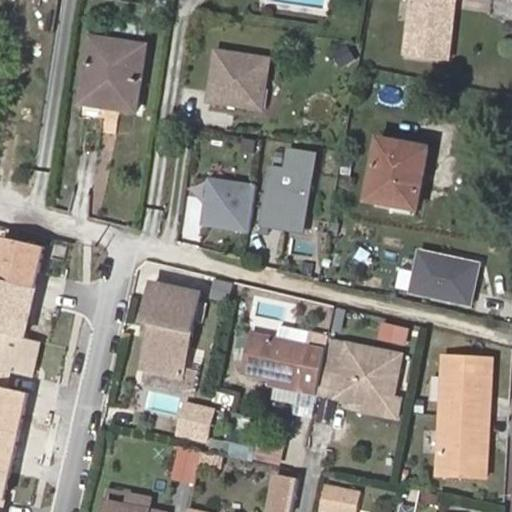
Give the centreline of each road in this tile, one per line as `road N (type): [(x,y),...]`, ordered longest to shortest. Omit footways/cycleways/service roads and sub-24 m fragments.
road 1 (residential): [(511,338),(126,242)]
road 2 (residential): [(126,242),(63,511)]
road 3 (residential): [(0,212),(126,242)]
